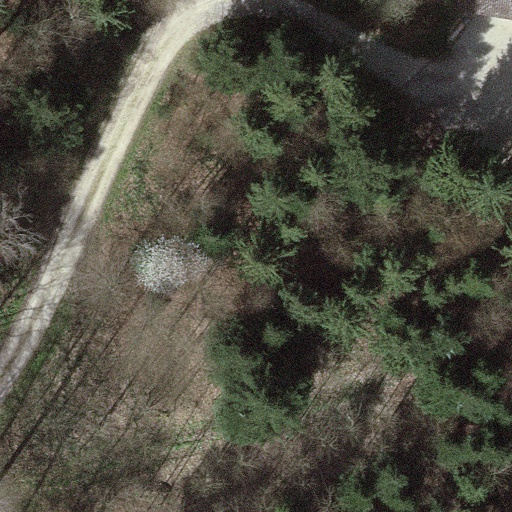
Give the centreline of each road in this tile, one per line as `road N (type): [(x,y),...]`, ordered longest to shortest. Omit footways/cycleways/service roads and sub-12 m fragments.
road 1 (track): [(0,385),(40,321),(192,0)]
road 2 (track): [(302,0),(511,70)]
